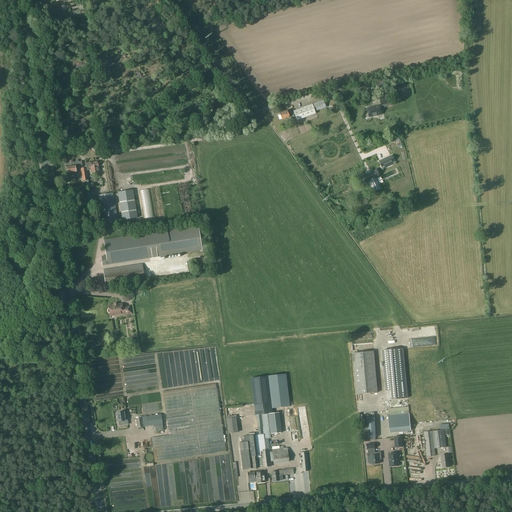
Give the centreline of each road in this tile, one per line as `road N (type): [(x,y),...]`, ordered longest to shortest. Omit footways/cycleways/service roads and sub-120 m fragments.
road 1 (secondary): [(99,511),(20,0)]
road 2 (unclassified): [(161,511),(511,476)]
road 3 (track): [(100,151),(230,135),(272,104),(332,90)]
road 4 (track): [(100,151),(106,188),(95,190),(96,272),(72,289)]
